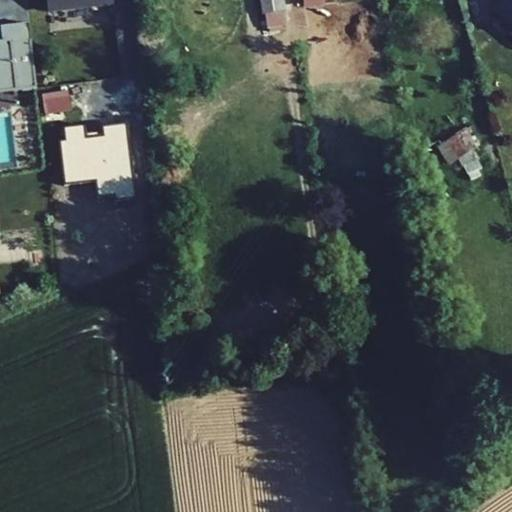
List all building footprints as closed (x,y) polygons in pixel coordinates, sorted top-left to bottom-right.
[(45,0),(47,11),(90,6),(91,8),(113,5),(112,0),(45,0)] [(265,14),(267,28),(286,26),(282,0),(260,0),(262,15),(265,14)] [(511,0),(502,0),(501,1),(511,12),(511,26),(511,0)] [(36,89),(28,23),(0,26),(0,32),(1,43),(0,43),(0,86),(13,85),(13,92),(36,89)] [(13,85),(0,86),(0,93),(13,92),(13,85)] [(40,91),(42,129),(62,128),(60,90),(40,91)] [(100,195),(111,194),(112,201),(133,199),(125,126),(104,129),(105,138),(86,140),(85,127),(66,129),(67,142),(61,143),(65,184),(98,180),(100,195)] [(437,146),(448,164),(475,147),(463,129),(437,146)]
